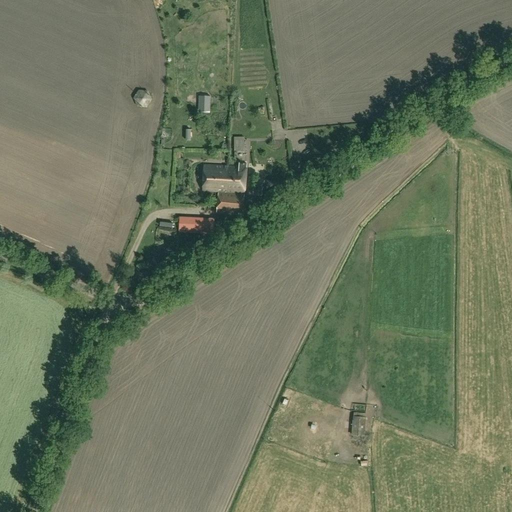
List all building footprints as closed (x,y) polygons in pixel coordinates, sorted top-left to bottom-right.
[(298,154),(310,154),(310,136),(297,137),(298,154)] [(238,167),(220,166),(218,192),(217,212),(244,214),(246,164),(238,164),(238,167)] [(218,192),(220,166),(204,166),(203,191),(218,192)] [(262,196),(262,191),(262,188),(253,187),(253,195),(262,196)] [(214,220),(202,219),(202,233),(214,234),(214,220)]
